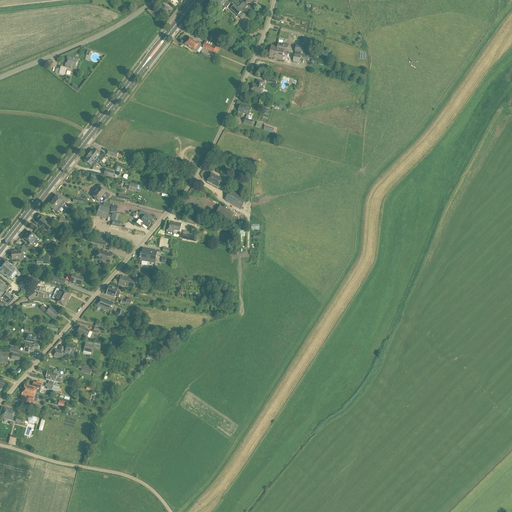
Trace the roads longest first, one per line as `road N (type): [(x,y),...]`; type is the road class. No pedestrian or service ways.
road 1 (unclassified): [(0,403),(191,185),(249,73),(274,0)]
road 2 (primary): [(2,245),(194,0)]
road 3 (unclassified): [(170,511),(129,476),(0,445)]
road 4 (residential): [(155,0),(0,78)]
